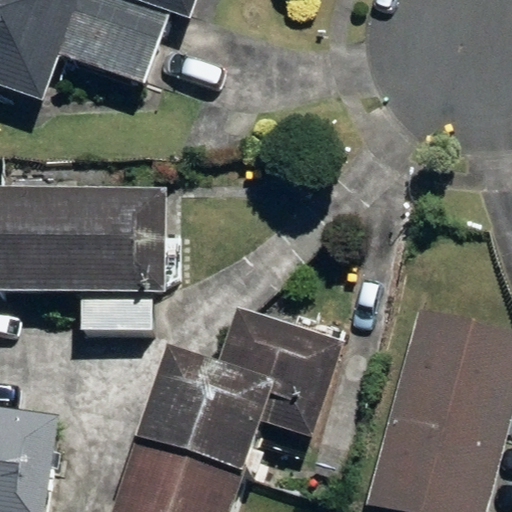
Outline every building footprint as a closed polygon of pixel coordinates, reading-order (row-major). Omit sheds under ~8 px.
[(0,0),(0,100),(49,117),(65,70),(148,97),(170,31),(193,38),(205,0),(0,0)] [(169,309),(169,200),(0,198),(0,309),(84,310),(84,344),(158,345),(159,308),(169,309)] [(511,340),(421,317),(368,511),(491,511),(511,437),(511,340)] [(348,355),(240,320),(220,385),(176,370),(129,511),(248,511),(272,439),(316,453),(348,355)] [(0,431),(0,511),(57,511),(68,442),(0,431)]
